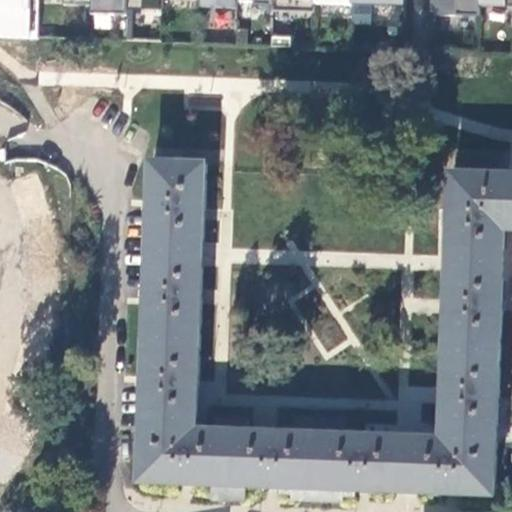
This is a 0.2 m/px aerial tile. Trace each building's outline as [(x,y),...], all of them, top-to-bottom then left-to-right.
[(0,0),(0,35),(33,35),(34,0),(0,0)] [(92,0),(92,16),(127,17),(128,8),(128,0),(92,0)] [(163,0),(128,0),(128,8),(163,11),(163,0)] [(239,2),(238,0),(203,0),(203,8),(238,10),(239,2)] [(273,0),(273,6),(273,11),(316,13),(316,4),(316,0),(273,0)] [(431,0),(431,13),(481,15),(481,5),(481,0),(431,0)] [(272,46),(291,48),(292,39),(273,37),(272,46)] [(511,177),(453,175),(450,268),(444,425),(459,426),(459,430),(459,442),(412,440),(358,438),(358,431),(345,431),(345,421),(296,420),(295,428),(283,428),(283,435),(248,433),(248,421),(216,420),(216,432),(179,431),(180,425),(180,416),(197,418),(203,255),(206,167),(154,165),(152,215),(150,253),(148,299),(145,380),(143,433),(141,483),(180,484),(213,486),(212,500),(245,502),(246,487),(270,488),(281,488),(280,495),(292,495),(292,501),(342,503),(342,497),(355,498),(355,491),(367,492),(409,493),(450,495),(496,497),(498,431),(500,392),(503,311),(505,270),(506,239),(507,216),(511,216),(511,177)]
